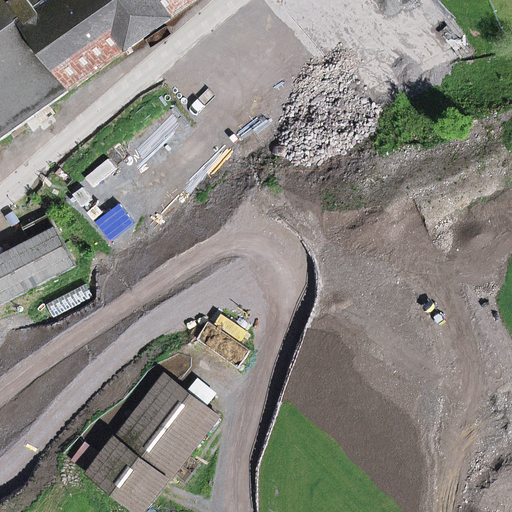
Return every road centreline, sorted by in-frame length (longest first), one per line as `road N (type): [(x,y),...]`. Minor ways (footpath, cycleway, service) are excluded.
road 1 (tertiary): [(0,198),(233,0)]
road 2 (track): [(109,319),(0,411)]
